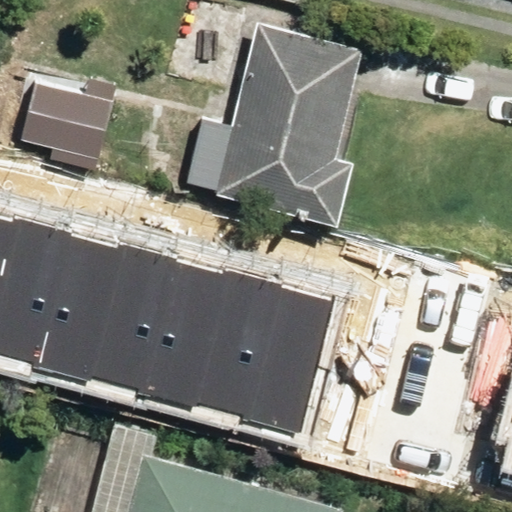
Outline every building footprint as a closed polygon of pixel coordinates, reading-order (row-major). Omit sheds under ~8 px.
[(208,188),(328,219),(345,154),(325,149),(353,42),(252,16),(224,121),(196,114),(180,176),(209,183),(208,188)] [(47,154),(91,164),(111,80),(84,74),(80,88),(30,75),(25,95),(15,93),(6,130),(50,141),(47,154)] [(220,427),(326,452),(341,392),(355,397),(383,282),(265,253),(220,427)] [(41,378),(89,389),(98,348),(50,337),(41,378)] [(197,397),(208,407),(222,405),(227,391),(216,381),(202,384),(197,397)] [(326,511),(330,501),(144,452),(150,429),(110,418),(85,511),(326,511)]
